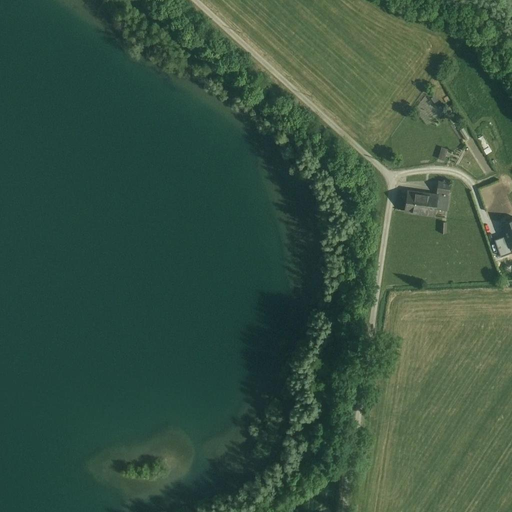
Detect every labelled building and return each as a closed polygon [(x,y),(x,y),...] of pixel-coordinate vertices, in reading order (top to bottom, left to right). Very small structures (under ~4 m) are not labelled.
[(435,94),(432,96),(438,106),(441,104),(435,94)] [(463,126),(459,129),(465,139),(469,137),(463,126)] [(448,148),(442,146),(439,157),(444,159),(448,148)] [(450,182),(439,181),(437,192),(448,194),(450,182)] [(409,191),(406,210),(434,214),(435,208),(437,195),(409,191)] [(435,208),(446,209),(448,194),(437,192),(437,195),(435,208)] [(511,258),(511,218),(505,221),(508,231),(498,234),(507,260),(511,258)]
